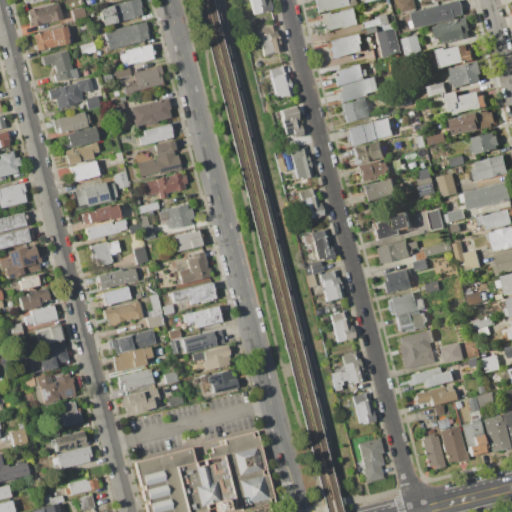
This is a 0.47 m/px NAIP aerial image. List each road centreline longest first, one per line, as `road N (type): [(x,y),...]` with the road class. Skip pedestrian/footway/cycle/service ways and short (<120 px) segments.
road 1 (residential): [(286,0),(416,511)]
road 2 (tertiary): [(169,0),(299,511)]
road 3 (residential): [(0,6),(129,511)]
